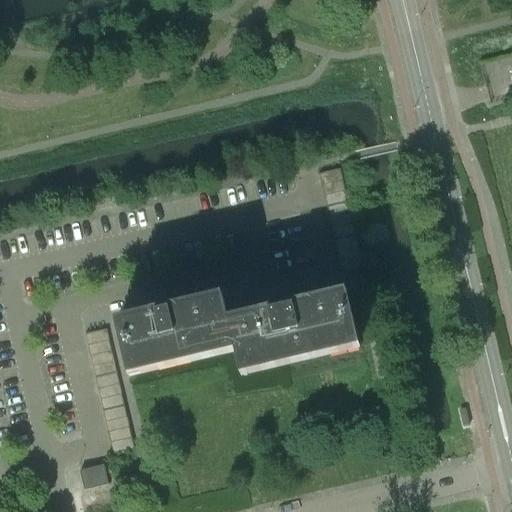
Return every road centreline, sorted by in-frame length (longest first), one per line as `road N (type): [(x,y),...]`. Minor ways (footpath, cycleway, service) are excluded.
road 1 (tertiary): [(511,467),(401,0)]
road 2 (residential): [(331,511),(511,467)]
